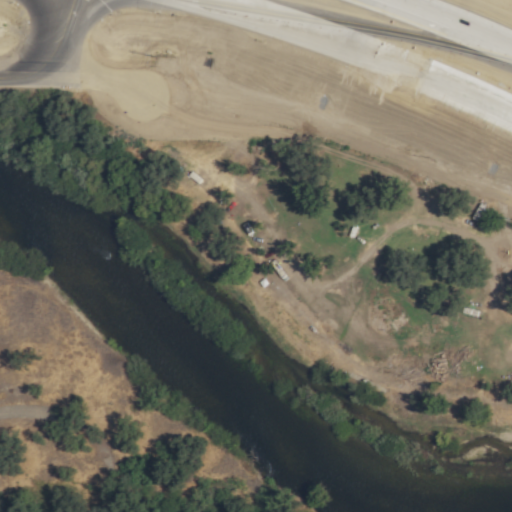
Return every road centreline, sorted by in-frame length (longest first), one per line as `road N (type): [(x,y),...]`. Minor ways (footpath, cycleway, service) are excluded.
road 1 (primary): [(202,0),(319,36),(511,116)]
road 2 (primary): [(511,47),(387,0)]
